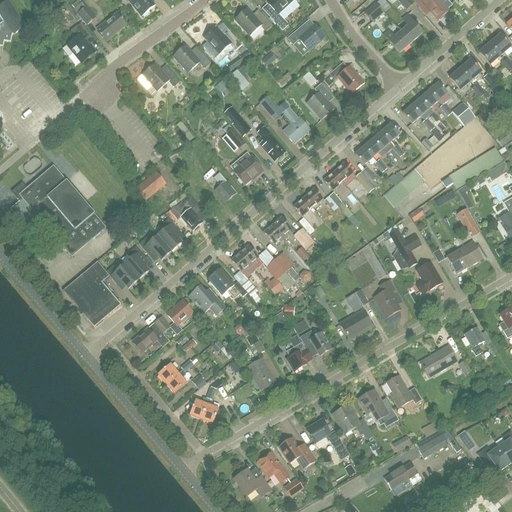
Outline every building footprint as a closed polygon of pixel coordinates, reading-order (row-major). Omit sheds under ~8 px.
[(83,2),(82,3),(79,0),(72,6),(75,9),(73,10),(77,15),(81,20),(87,26),(96,18),(87,7),(83,2)] [(130,0),(129,1),(142,16),(154,6),(149,0),(130,0)] [(281,32),(283,30),(288,26),(283,20),(299,7),(296,4),(292,0),(268,0),(265,3),(275,14),(270,18),(281,32)] [(410,0),(396,0),(406,11),(415,4),(410,0)] [(412,0),(420,8),(424,5),(425,4),(423,1),(422,0),(412,0)] [(424,0),(423,1),(425,4),(424,5),(438,21),(439,20),(440,21),(444,18),(443,16),(449,11),(439,0),(424,0)] [(0,47),(3,48),(4,42),(11,43),(12,34),(14,36),(26,27),(8,1),(0,6),(0,47)] [(372,23),(385,13),(376,3),(364,13),(372,23)] [(77,22),(81,20),(77,15),(73,10),(68,4),(65,6),(70,14),(77,22)] [(265,33),(272,27),(260,14),(255,19),(246,10),(234,21),(249,38),(260,28),(265,33)] [(106,42),(125,26),(122,21),(117,14),(97,30),(106,42)] [(407,26),(400,32),(410,44),(422,34),(406,16),(402,20),(407,26)] [(75,67),(80,63),(94,52),(85,41),(91,37),(81,24),(71,32),(77,39),(68,47),(73,54),(68,58),(75,67)] [(301,28),(287,39),(293,46),(298,41),(308,53),(325,38),(314,25),(305,33),(301,28)] [(234,52),(241,46),(229,33),(224,38),(216,28),(203,40),(218,57),(229,47),(234,52)] [(399,54),(410,44),(400,32),(394,38),(388,32),(384,36),(399,54)] [(501,35),(490,44),(500,57),(511,48),(501,35)] [(500,57),(490,44),(479,53),(490,66),(500,57)] [(203,71),(210,64),(198,51),(193,56),(185,47),(172,58),(188,75),(198,65),(203,71)] [(252,58),(248,52),(239,58),(243,64),(252,58)] [(272,69),(282,62),(278,57),(269,65),(272,69)] [(509,74),(511,71),(511,64),(507,59),(501,64),(509,74)] [(471,61),(460,70),(471,82),(475,87),(478,84),(474,79),(481,73),(471,61)] [(147,91),(152,87),(157,93),(168,83),(173,89),(179,83),(168,70),(163,74),(154,65),(142,76),(137,80),(147,91)] [(351,95),(364,84),(349,67),(339,76),(334,71),(322,81),(328,88),(338,79),(351,95)] [(495,69),(489,74),(497,83),(503,78),(495,69)] [(471,82),(460,70),(450,79),(460,91),(471,82)] [(214,76),(219,81),(223,77),(219,72),(214,76)] [(237,72),(230,78),(243,93),(250,86),(237,72)] [(314,74),(308,78),(315,88),(321,84),(314,74)] [(503,91),(501,89),(497,83),(489,74),(483,79),(491,88),(489,90),(496,97),(503,91)] [(430,91),(439,101),(448,94),(439,83),(430,91)] [(475,87),(483,96),(486,94),(478,84),(475,87)] [(321,121),(334,110),(326,101),(331,96),(321,85),(314,91),(317,95),(306,104),(321,121)] [(480,99),(483,96),(475,87),(472,89),(480,99)] [(421,99),(430,109),(439,101),(430,91),(421,99)] [(182,108),(190,101),(187,97),(184,100),(185,102),(180,106),(182,108)] [(275,122),(283,115),(268,97),(259,104),(275,122)] [(421,117),(425,122),(427,119),(434,114),(430,109),(421,99),(412,106),(421,117)] [(448,117),(452,113),(445,104),(440,109),(448,117)] [(452,113),(463,126),(473,117),(463,104),(452,113)] [(421,117),(412,106),(403,114),(412,124),(421,117)] [(309,130),(299,119),(297,120),(288,109),(282,114),(284,116),(280,119),(288,128),(283,132),(294,144),(302,137),(301,136),(309,130)] [(251,131),(237,115),(229,122),(243,138),(251,131)] [(427,119),(425,122),(433,130),(435,128),(427,119)] [(430,133),(433,130),(425,122),(423,124),(430,133)] [(391,143),(400,135),(391,124),(382,132),(391,143)] [(511,127),(496,139),(502,148),(511,140),(511,127)] [(239,150),(246,144),(233,129),(226,135),(239,150)] [(275,163),(285,154),(264,130),(258,135),(261,138),(257,142),(261,146),(260,146),(275,163)] [(386,155),(392,149),(395,147),(391,143),(382,132),(373,140),(386,155)] [(434,147),(439,143),(434,137),(429,141),(427,139),(422,143),(428,151),(434,147)] [(373,158),(378,154),(382,159),(386,155),(373,140),(364,148),(373,158)] [(402,156),(405,154),(397,145),(395,147),(402,156)] [(400,159),(402,156),(395,147),(392,149),(400,159)] [(373,158),(364,148),(355,155),(364,166),(373,158)] [(500,151),(453,176),(463,196),(471,192),(466,182),(506,162),(500,151)] [(252,158),(234,172),(233,173),(244,186),(256,176),(257,177),(264,172),(252,158)] [(383,174),(387,170),(380,161),(375,165),(383,174)] [(345,164),(334,174),(342,183),(353,174),(345,164)] [(63,249),(71,258),(106,229),(94,215),(66,181),(66,182),(53,166),(27,189),(22,183),(11,193),(20,202),(15,206),(15,211),(28,226),(33,226),(36,223),(42,230),(43,229),(62,250),(63,249)] [(370,184),(376,179),(367,168),(361,173),(370,184)] [(393,207),(423,182),(414,171),(384,196),(393,207)] [(395,187),(404,179),(399,173),(395,177),(393,176),(389,180),(395,187)] [(147,202),(166,185),(157,174),(137,192),(147,202)] [(220,187),(215,192),(225,204),(236,194),(220,174),(214,179),(220,187)] [(342,183),(334,174),(323,183),(332,192),(342,183)] [(356,178),(358,180),(366,189),(369,193),(374,190),(371,186),(361,174),(356,178)] [(511,187),(509,189),(511,194),(511,207),(509,209),(508,211),(509,213),(500,218),(505,225),(504,226),(511,239),(511,238),(511,187)] [(329,199),(325,203),(314,191),(304,200),(315,213),(326,204),(333,212),(338,208),(329,199)] [(440,201),(444,208),(461,199),(457,191),(440,201)] [(334,195),(329,199),(338,208),(343,204),(334,195)] [(195,214),(200,209),(190,197),(175,209),(182,217),(181,218),(193,232),(194,231),(195,233),(199,229),(198,228),(203,223),(195,214)] [(315,213),(304,200),(293,209),(301,218),(302,217),(304,219),(306,221),(315,213)] [(353,216),(346,208),(342,212),(348,220),(353,216)] [(424,216),(422,214),(419,210),(410,217),(414,223),(424,216)] [(467,234),(470,232),(473,237),(480,233),(467,210),(456,216),(467,234)] [(286,235),(291,231),(281,219),(272,227),(284,240),(288,237),(286,235)] [(304,219),(299,223),(309,235),(314,231),(306,221),(304,219)] [(164,231),(158,237),(171,253),(182,244),(180,242),(184,238),(169,220),(160,227),(164,231)] [(284,240),(272,227),(264,234),(274,246),(278,242),(279,244),(284,240)] [(314,244),(303,230),(296,236),(303,243),(301,245),(306,251),(314,244)] [(416,236),(405,242),(398,230),(389,236),(388,234),(383,236),(386,242),(391,239),(398,250),(409,269),(418,264),(411,252),(422,246),(416,236)] [(128,246),(132,242),(128,237),(124,241),(128,246)] [(158,237),(151,242),(147,238),(139,245),(155,263),(159,260),(161,262),(171,253),(158,237)] [(467,268),(482,259),(473,243),(458,251),(467,268)] [(379,281),(388,276),(370,244),(345,263),(351,273),(368,262),(379,281)] [(297,276),(291,269),(293,268),(282,256),(275,262),(267,252),(259,259),(249,247),(240,254),(255,272),(263,265),(286,292),(294,285),(291,282),(297,276)] [(147,258),(145,259),(136,248),(127,255),(131,260),(125,265),(138,281),(149,272),(147,270),(153,265),(147,258)] [(401,271),(409,269),(398,250),(393,258),(401,271)] [(439,251),(433,255),(438,264),(445,260),(439,251)] [(457,275),(460,273),(468,268),(467,268),(458,251),(447,258),(457,275)] [(240,254),(231,262),(240,272),(233,277),(238,283),(248,294),(250,297),(254,294),(246,286),(249,283),(247,280),(255,272),(240,254)] [(300,259),(293,261),(295,268),(303,266),(300,259)] [(97,263),(63,292),(94,329),(121,306),(102,283),(109,277),(106,273),(97,263)] [(423,293),(427,290),(428,291),(442,283),(430,263),(416,271),(422,281),(418,283),(417,287),(420,291),(423,293)] [(106,273),(109,277),(122,292),(126,288),(128,290),(138,281),(125,265),(119,271),(115,266),(106,273)] [(228,292),(235,300),(241,295),(243,298),(248,294),(238,283),(234,287),(220,271),(208,281),(222,297),(228,292)] [(386,318),(399,310),(392,298),(397,295),(389,281),(384,285),(387,291),(374,298),(386,318)] [(320,287),(315,290),(321,300),(326,297),(320,287)] [(216,316),(225,308),(210,290),(205,294),(200,289),(189,298),(203,314),(210,309),(216,316)] [(360,309),(369,304),(361,291),(353,295),(360,309)] [(170,327),(171,329),(170,329),(177,336),(182,331),(178,326),(193,313),(183,302),(182,302),(183,303),(166,317),(173,325),(170,327)] [(511,337),(511,308),(500,315),(505,323),(499,326),(503,333),(507,340),(511,337)] [(349,341),(372,327),(363,312),(340,325),(349,341)] [(170,343),(163,335),(170,329),(171,329),(170,327),(169,328),(162,319),(148,330),(132,343),(142,355),(157,342),(162,349),(170,343)] [(243,335),(246,333),(240,325),(234,330),(240,337),(243,335)] [(199,328),(194,332),(199,338),(204,334),(199,328)] [(259,356),(266,352),(260,342),(259,342),(254,334),(255,333),(252,329),(246,333),(243,335),(246,339),(251,348),(253,346),(259,356)] [(467,346),(471,344),(473,349),(471,350),(475,357),(482,354),(478,346),(484,343),(477,329),(466,335),(467,338),(462,341),(465,346),(467,346)] [(320,357),(323,355),(324,357),(331,353),(330,351),(331,350),(322,334),(315,338),(311,332),(300,339),(307,350),(313,346),(320,357)] [(181,348),(189,342),(184,336),(176,343),(181,348)] [(307,365),(306,365),(305,363),(312,359),(306,349),(305,350),(297,336),(289,341),(294,349),(287,353),(290,358),(287,360),(294,373),(307,365)] [(185,353),(196,344),(193,340),(182,349),(185,353)] [(493,358),(498,355),(491,343),(486,346),(493,358)] [(430,371),(432,375),(456,361),(448,347),(420,364),(425,374),(430,371)] [(183,371),(192,363),(190,361),(181,368),(183,371)] [(261,391),(275,384),(262,361),(248,369),(261,391)] [(236,375),(242,372),(236,362),(230,365),(236,375)] [(471,373),(465,362),(459,365),(465,377),(471,373)] [(187,375),(185,373),(194,366),(192,363),(183,371),(178,375),(166,385),(174,394),(186,384),(182,379),(187,375)] [(178,375),(175,370),(171,366),(158,376),(166,385),(178,375)] [(206,381),(211,376),(207,370),(201,375),(206,381)] [(199,391),(207,384),(200,376),(192,383),(199,391)] [(415,404),(421,401),(414,389),(408,393),(398,376),(386,384),(392,394),(390,395),(398,409),(412,400),(415,404)] [(505,388),(511,384),(511,382),(509,378),(502,383),(505,388)] [(483,392),(489,389),(485,384),(480,387),(483,392)] [(214,396),(220,398),(219,398),(226,409),(232,405),(226,394),(225,394),(221,387),(217,389),(216,390),(214,396)] [(190,416),(201,421),(213,389),(211,388),(206,398),(204,397),(202,404),(195,401),(190,416)] [(212,401),(214,396),(216,390),(213,389),(201,421),(213,425),(219,410),(212,408),(214,402),(212,401)] [(386,428),(399,421),(392,410),(387,413),(374,391),(358,400),(367,415),(372,412),(378,421),(381,420),(386,428)] [(256,396),(249,401),(254,408),(261,404),(256,396)] [(363,435),(370,431),(363,420),(358,423),(348,407),(333,416),(342,432),(349,428),(351,431),(356,429),(360,437),(363,435)] [(341,462),(350,456),(338,436),(333,439),(330,435),(323,423),(307,432),(315,445),(325,438),(328,442),(329,442),(341,462)] [(427,438),(441,430),(437,423),(423,431),(427,438)] [(427,438),(415,445),(419,452),(424,459),(450,444),(457,454),(461,450),(454,440),(445,428),(441,430),(427,438)] [(373,437),(370,431),(363,435),(366,441),(373,437)] [(510,465),(511,463),(511,433),(511,432),(502,438),(506,443),(499,448),(510,465)] [(466,433),(459,438),(469,453),(475,448),(466,433)] [(406,437),(403,439),(408,448),(411,446),(406,437)] [(304,471),(315,463),(304,446),(299,450),(292,440),(279,449),(290,466),(297,461),(304,471)] [(492,453),(488,448),(477,455),(486,468),(493,463),(499,472),(510,465),(499,448),(492,453)] [(259,462),(259,464),(258,465),(269,480),(274,476),(280,485),(288,480),(280,467),(279,468),(271,456),(264,460),(263,460),(259,462)] [(412,486),(421,480),(417,474),(416,474),(410,465),(385,480),(391,491),(408,480),(412,486)] [(351,466),(345,469),(350,477),(355,475),(351,466)] [(255,483),(249,474),(247,472),(234,481),(246,498),(256,491),(261,498),(270,492),(261,479),(255,483)] [(297,480),(284,489),(291,499),(304,490),(297,480)]
